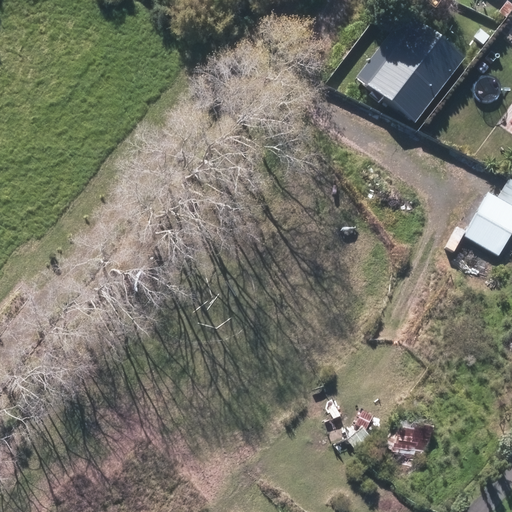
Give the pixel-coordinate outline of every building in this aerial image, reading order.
[(356,80),(415,125),(463,60),(405,16),(356,80)] [(449,116),(460,123),(465,116),(455,108),(449,116)] [(435,135),(447,141),(453,129),(441,123),(435,135)] [(489,167),(511,177),(511,176),(511,139),(509,137),(489,167)] [(463,239),(499,257),(511,231),(511,183),(506,181),(496,200),(486,195),(463,239)] [(453,253),(462,236),(469,222),(453,213),(436,244),(453,253)] [(378,453),(408,469),(428,434),(398,417),(378,453)]
